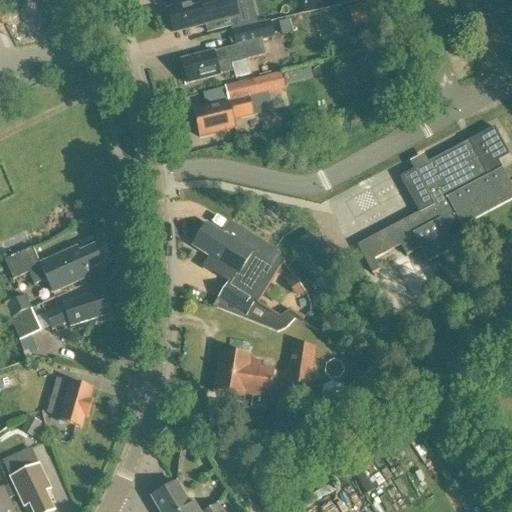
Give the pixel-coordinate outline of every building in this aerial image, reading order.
[(262,5),(236,11),(232,0),(197,0),(199,5),(167,13),(173,36),(205,28),(207,35),(266,20),(262,5)] [(338,0),(299,0),(303,14),(315,11),(340,5),(338,0)] [(354,27),(378,20),(373,3),(349,10),(354,27)] [(265,58),(261,43),(273,40),(269,25),(232,34),(236,49),(181,63),(187,87),(228,76),(226,69),(265,58)] [(388,50),(383,29),(366,32),(371,54),(388,50)] [(285,93),(281,76),(254,83),(253,80),(240,84),(240,85),(225,89),(229,106),(193,115),(199,141),(235,132),(232,123),(272,114),(268,97),(285,93)] [(494,130),(427,166),(413,173),(400,180),(419,216),(357,249),(372,277),(380,273),(374,263),(401,249),(406,259),(420,252),(427,265),(455,250),(445,231),(458,225),(461,230),(511,202),(511,190),(498,165),(509,159),(494,130)] [(257,294),(273,268),(221,236),(206,227),(192,249),(209,260),(202,270),(229,287),(228,289),(247,301),(253,291),(257,294)] [(82,276),(101,267),(94,250),(79,256),(77,251),(39,268),(32,251),(5,263),(13,282),(29,275),(35,287),(46,282),(52,296),(85,282),(82,276)] [(304,294),(294,281),(288,285),(298,299),(304,294)] [(69,330),(108,318),(100,295),(62,307),(63,309),(44,317),(52,334),(68,327),(69,330)] [(26,299),(6,307),(12,323),(20,344),(41,334),(31,312),(26,299)] [(281,319),(273,334),(277,335),(285,332),(294,322),(296,318),(288,314),(281,319)] [(310,390),(315,352),(292,348),(287,387),(310,390)] [(220,353),(213,395),(244,400),(245,398),(268,402),(272,373),(260,371),(260,366),(249,365),(250,357),(220,353)] [(89,403),(92,392),(71,385),(70,386),(57,382),(52,397),(62,400),(60,407),(51,405),(48,416),(61,420),(59,425),(81,431),(84,420),(87,421),(92,404),(89,403)] [(38,469),(11,481),(25,509),(30,506),(32,511),(51,511),(44,495),(49,492),(38,469)] [(220,511),(217,507),(209,511),(196,511),(191,503),(188,505),(176,485),(151,501),(157,511),(220,511)] [(0,511),(12,511),(3,491),(0,492),(0,511)]
